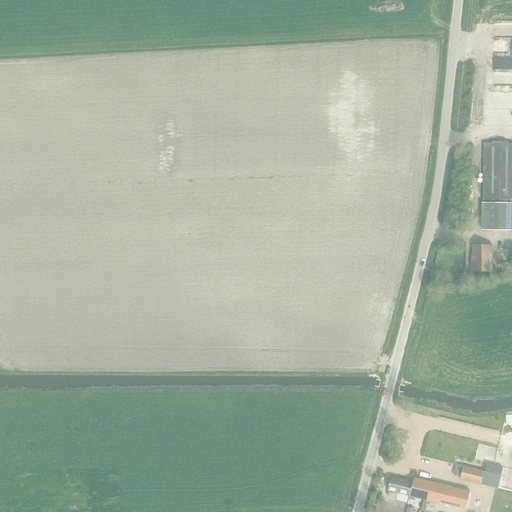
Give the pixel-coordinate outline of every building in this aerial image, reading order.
[(511,142),(484,142),(483,202),(483,228),(511,228),(511,142)] [(492,271),(492,245),(473,245),(473,262),(472,262),(472,271),(492,271)] [(481,483),(484,470),(458,464),(456,475),(460,476),(460,478),(481,483)] [(397,492),(465,509),(469,490),(414,477),(413,482),(391,476),(388,490),(387,495),(396,497),(397,492)] [(407,499),(404,511),(413,511),(414,511),(412,510),(414,501),(407,499)]
